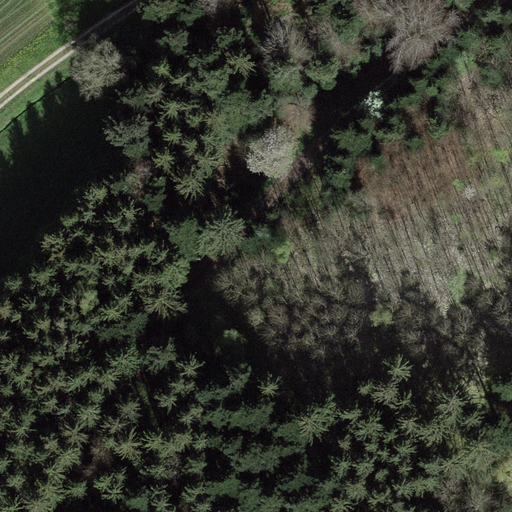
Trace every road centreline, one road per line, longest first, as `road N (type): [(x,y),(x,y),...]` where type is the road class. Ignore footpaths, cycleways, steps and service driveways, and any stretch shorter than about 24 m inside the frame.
road 1 (track): [(51,511),(141,356),(265,202),(360,104),(497,0)]
road 2 (track): [(141,0),(0,104)]
